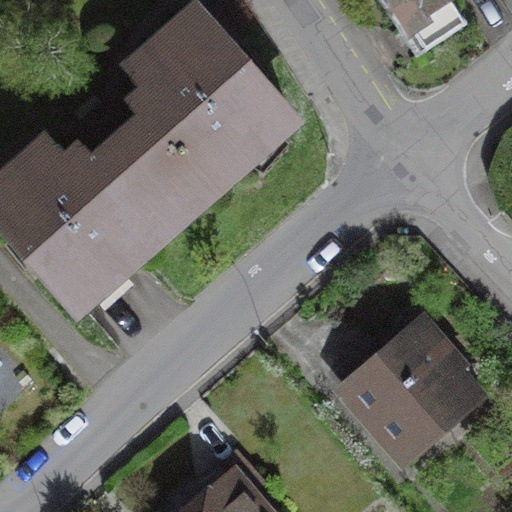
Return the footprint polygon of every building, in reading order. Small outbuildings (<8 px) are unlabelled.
[(511,0),(377,0),(431,69),(511,6),(511,0)] [(334,137),(219,1),(164,48),(49,146),(0,186),(0,192),(112,325),(334,137)] [(439,360),(449,351),(424,322),(348,388),(401,449),(467,392),(439,360)] [(0,397),(9,389),(0,380),(0,397)] [(256,511),(232,485),(200,511),(256,511)]
